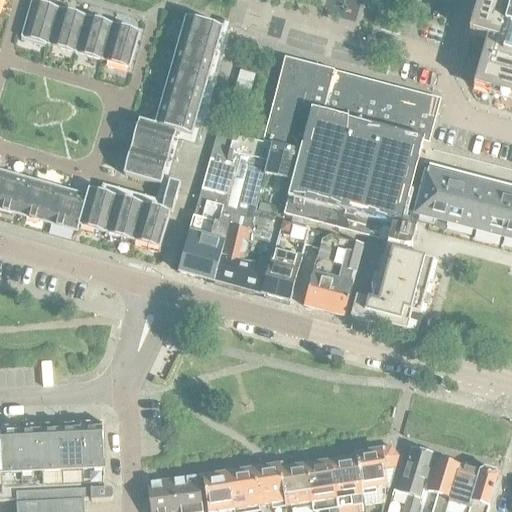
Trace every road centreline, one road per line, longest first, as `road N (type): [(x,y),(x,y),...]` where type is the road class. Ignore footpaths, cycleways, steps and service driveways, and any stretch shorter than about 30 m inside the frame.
road 1 (residential): [(157,290),(511,385)]
road 2 (residential): [(511,134),(452,118),(463,69),(387,48)]
road 3 (residential): [(0,244),(157,290)]
road 4 (residential): [(0,401),(127,394)]
